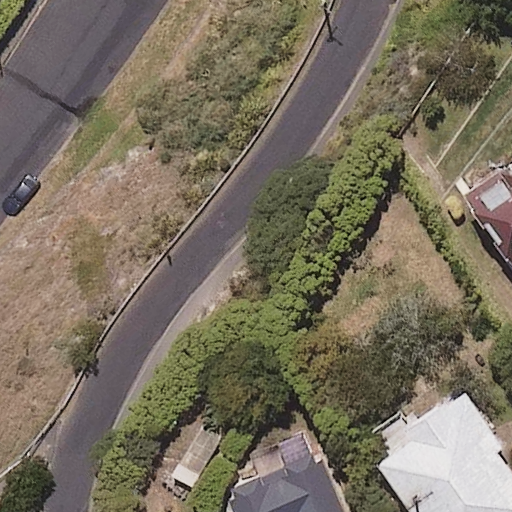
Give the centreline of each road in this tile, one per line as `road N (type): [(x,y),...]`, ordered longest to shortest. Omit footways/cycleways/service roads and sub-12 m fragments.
road 1 (residential): [(368,0),(306,118),(139,329),(84,436),(64,511)]
road 2 (residential): [(0,162),(114,0)]
